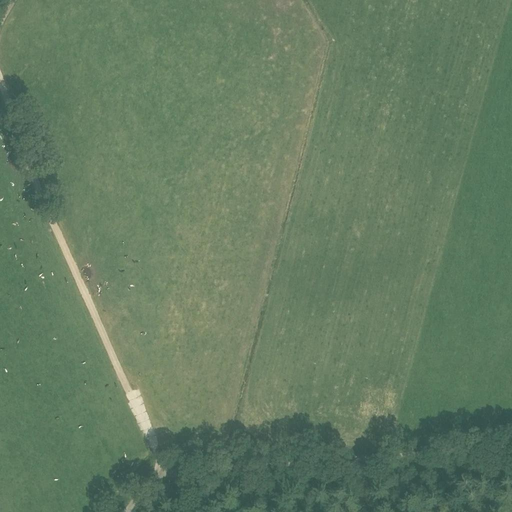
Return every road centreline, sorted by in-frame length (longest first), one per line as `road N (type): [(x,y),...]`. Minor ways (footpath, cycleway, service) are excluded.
road 1 (track): [(0,75),(165,472),(189,511)]
road 2 (track): [(125,511),(165,472),(511,449)]
